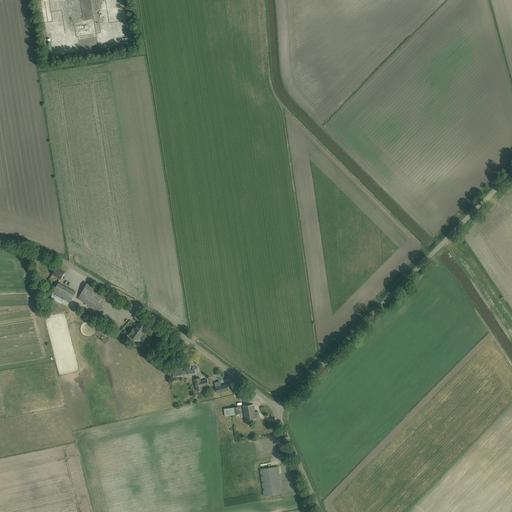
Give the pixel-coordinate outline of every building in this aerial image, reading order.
[(64,277),(66,273),(64,272),(56,267),(52,274),(60,279),(62,275),(64,277)] [(70,302),(76,292),(58,282),(52,293),(70,302)] [(99,311),(108,296),(86,283),(78,299),(99,311)] [(139,337),(146,327),(138,322),(134,329),(133,328),(129,335),(130,335),(129,336),(135,340),(138,337),(139,337)] [(202,387),(208,385),(207,379),(200,381),(200,378),(194,379),(196,391),(202,389),(202,387)] [(215,387),(217,393),(228,390),(227,384),(215,387)] [(245,421),(256,419),(253,405),(243,407),(245,421)] [(235,414),(239,414),(238,407),(224,409),(225,417),(235,416),(235,414)] [(264,496),(282,494),(278,467),(260,469),(264,496)]
